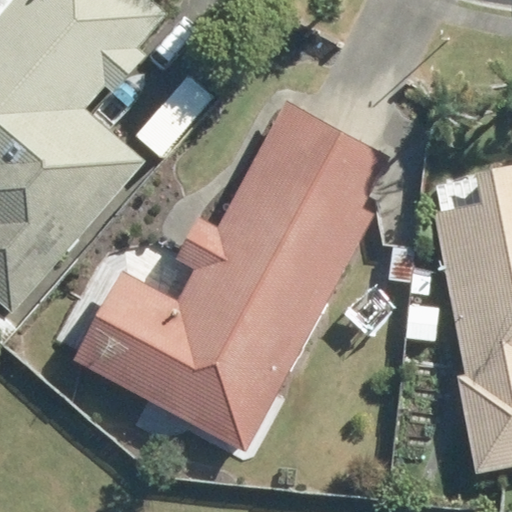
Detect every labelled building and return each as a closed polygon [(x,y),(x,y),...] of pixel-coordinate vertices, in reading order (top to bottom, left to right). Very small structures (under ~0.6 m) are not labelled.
[(19,0),(14,7),(0,21),(0,282),(19,300),(152,156),(93,103),(165,23),(181,7),(173,0),(19,0)] [(191,297),(137,265),(89,348),(240,435),(374,196),(401,150),(309,96),(191,297)] [(511,464),(511,161),(494,165),(501,200),(449,210),(447,210),(474,373),(490,468),(511,464)] [(391,247),(389,280),(410,281),(413,249),(391,247)] [(407,304),(404,338),(434,340),(437,307),(407,304)] [(0,315),(0,344),(15,329),(0,315)]
